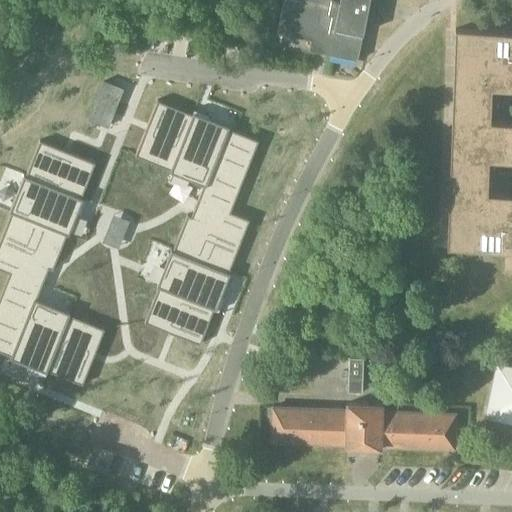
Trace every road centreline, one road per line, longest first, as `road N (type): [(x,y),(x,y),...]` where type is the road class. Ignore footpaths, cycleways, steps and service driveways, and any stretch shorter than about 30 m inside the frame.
road 1 (residential): [(201,489),(238,345),(293,207),(355,94),(397,37),(441,0)]
road 2 (residential): [(201,489),(511,495)]
